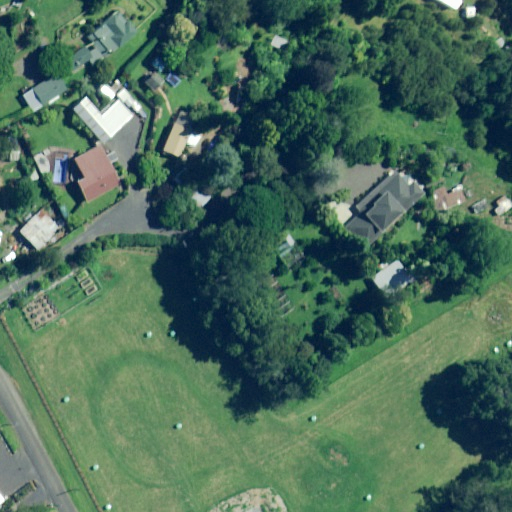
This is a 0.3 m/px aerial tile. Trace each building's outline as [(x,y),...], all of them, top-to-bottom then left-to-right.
[(134,31),(115,11),(86,38),(104,58),(134,31)] [(274,34),(269,45),(287,54),(292,43),(274,34)] [(90,66),(100,57),(87,41),(61,64),(70,75),(86,61),(90,66)] [(168,69),(154,59),(149,67),(162,76),(168,69)] [(163,81),(152,72),(142,84),(154,93),(163,81)] [(66,92),(55,75),(31,91),(42,107),(66,92)] [(187,83),(173,77),(169,86),(183,92),(187,83)] [(114,92),(102,84),(97,91),(108,99),(114,92)] [(141,109),(123,89),(116,96),(119,100),(100,117),(82,98),(70,110),(101,145),(141,109)] [(242,97),(233,93),(226,109),(236,113),(242,97)] [(196,121),(179,113),(161,151),(179,159),(196,121)] [(120,185),(99,146),(72,161),(82,179),(74,183),(86,203),(120,185)] [(56,167),(49,147),(31,153),(39,173),(56,167)] [(408,185),(394,170),(352,207),(358,213),(344,226),(364,248),(424,194),(412,181),(408,185)] [(208,198),(191,185),(180,200),(197,212),(208,198)] [(444,194),(442,188),(430,192),(437,212),(463,203),(458,189),(444,194)] [(51,232),(36,215),(17,232),(33,249),(51,232)] [(292,240),(289,235),(272,246),(286,267),(297,260),(286,244),(292,240)] [(376,268),(378,273),(370,278),(377,289),(403,272),(397,261),(388,267),(385,263),(376,268)] [(294,311),(275,275),(257,285),(276,320),(294,311)]
